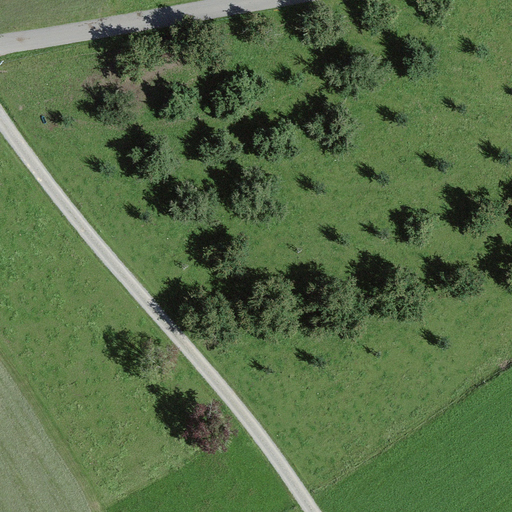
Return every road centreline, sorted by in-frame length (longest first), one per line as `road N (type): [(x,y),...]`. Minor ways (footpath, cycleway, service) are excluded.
road 1 (track): [(311,511),(229,394),(0,110)]
road 2 (unclassified): [(0,43),(257,0)]
